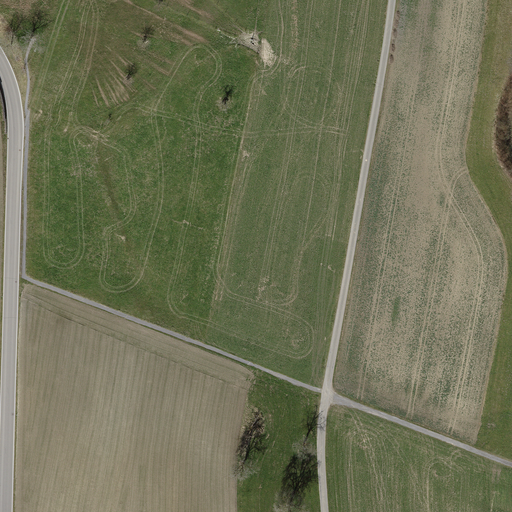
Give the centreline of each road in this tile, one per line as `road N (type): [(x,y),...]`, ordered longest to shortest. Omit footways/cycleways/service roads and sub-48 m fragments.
road 1 (unclassified): [(392,0),(323,412),(325,511)]
road 2 (tertiary): [(5,511),(17,118),(0,56)]
road 3 (track): [(511,463),(326,392)]
road 4 (track): [(67,0),(27,118),(17,118)]
